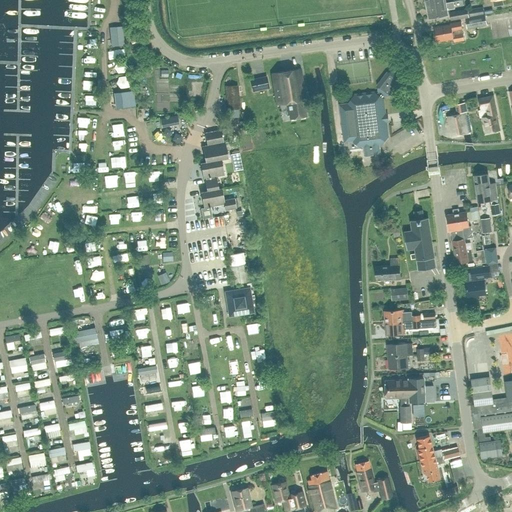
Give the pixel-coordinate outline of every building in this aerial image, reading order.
[(427,6),(429,18),(448,15),(447,9),(454,8),(453,1),(446,2),(427,6)] [(483,7),(469,9),(470,17),(484,15),(483,7)] [(451,21),(464,18),(469,17),(468,9),(450,12),(451,21)] [(485,15),(466,19),(468,29),(487,25),(485,15)] [(451,24),(451,25),(434,28),(437,42),(453,39),(454,42),(465,40),(461,22),(451,24)] [(123,44),(121,25),(109,26),(111,45),(123,44)] [(109,71),(120,74),(122,63),(112,61),(109,71)] [(271,73),(276,105),(287,103),(290,119),(306,116),(304,100),(305,100),(300,69),(271,73)] [(388,114),(388,113),(386,113),(384,99),(382,97),(384,95),(386,96),(391,95),(401,83),(400,77),(393,71),(388,72),(378,85),(378,90),(380,92),(378,94),(375,92),(355,95),(348,104),(340,105),(344,142),(350,142),(352,142),(361,149),(363,148),(364,156),(381,154),(380,146),(382,146),(389,137),(387,122),(389,122),(388,114)] [(117,90),(126,84),(121,75),(111,82),(117,90)] [(266,76),(250,79),(252,90),(265,88),(265,86),(269,85),(266,76)] [(166,98),(163,84),(150,87),(153,100),(166,98)] [(239,109),(238,84),(228,85),(224,85),(225,110),(231,109),(239,109)] [(135,105),(133,90),(121,91),(123,107),(135,105)] [(493,96),(479,99),(481,109),(487,108),(488,116),(483,117),(486,133),(499,130),(497,115),(493,96)] [(470,133),(465,102),(456,103),(457,113),(448,114),(452,136),(470,133)] [(81,128),(92,128),(92,118),(81,118),(81,128)] [(220,130),(205,133),(207,145),(202,146),(205,162),(200,163),(203,179),(204,179),(206,191),(201,192),(204,208),(224,204),(225,210),(236,208),(234,198),(224,200),(222,188),(218,188),(216,177),(224,175),(221,159),(228,157),(225,142),(223,142),(220,130)] [(106,151),(117,151),(117,141),(107,141),(106,151)] [(124,182),(134,182),(133,172),(124,172),(124,182)] [(151,172),(144,174),(145,181),(152,179),(151,172)] [(491,200),(492,204),(491,204),(492,215),(499,214),(498,200),(495,183),(490,184),(488,174),(474,176),(478,202),(491,200)] [(108,176),(99,178),(101,186),(110,185),(108,176)] [(422,210),(414,211),(415,219),(411,220),(412,230),(404,232),(407,249),(415,248),(418,270),(436,267),(434,255),(431,238),(432,238),(432,237),(431,237),(430,228),(430,227),(430,228),(428,217),(423,218),(422,210)] [(471,226),(469,226),(468,221),(479,219),(477,211),(467,212),(467,211),(447,215),(450,233),(451,233),(456,263),(473,260),(471,248),(466,249),(465,239),(473,237),(471,226)] [(133,220),(132,212),(123,213),(123,221),(133,220)] [(201,220),(202,226),(215,224),(214,217),(201,220)] [(481,219),(483,233),(492,232),(490,218),(481,219)] [(400,232),(399,228),(387,230),(387,234),(393,233),(394,237),(401,236),(400,232)] [(173,261),(173,260),(172,252),(163,253),(163,262),(173,261)] [(240,253),(225,255),(229,285),(243,283),(240,253)] [(147,254),(138,256),(139,265),(149,264),(147,254)] [(400,258),(390,259),(391,265),(376,266),(377,280),(392,279),(392,280),(402,279),(400,258)] [(464,283),(466,282),(468,300),(480,299),(479,296),(487,295),(485,279),(492,278),(489,264),(472,267),(472,272),(464,273),(464,278),(464,283)] [(161,285),(170,281),(166,272),(157,275),(161,285)] [(90,283),(99,283),(99,274),(90,274),(90,283)] [(116,293),(123,292),(122,283),(115,284),(116,293)] [(98,288),(89,289),(90,298),(99,297),(98,288)] [(249,288),(225,292),(229,316),(253,312),(249,288)] [(408,288),(392,289),(393,300),(409,299),(408,288)] [(184,307),(183,300),(172,302),(173,309),(184,307)] [(167,305),(152,306),(153,313),(167,312),(167,305)] [(423,315),(412,315),(412,311),(404,312),(404,310),(385,311),(386,322),(435,319),(434,313),(423,313),(423,315)] [(212,313),(197,315),(198,321),(213,319),(212,313)] [(190,319),(175,321),(176,329),(191,327),(190,319)] [(405,329),(422,328),(435,327),(435,319),(386,322),(386,334),(405,333),(405,329)] [(169,324),(153,327),(155,333),(170,330),(169,324)] [(511,329),(511,325),(494,329),(494,333),(511,329)] [(61,327),(46,329),(47,336),(62,334),(61,327)] [(76,341),(93,340),(92,330),(75,331),(76,341)] [(2,337),(3,345),(16,344),(15,336),(2,337)] [(179,342),(181,348),(195,345),(194,338),(179,342)] [(413,343),(407,343),(387,344),(388,357),(408,355),(414,355),(413,343)] [(159,346),(161,356),(170,354),(169,344),(159,346)] [(147,347),(137,347),(138,358),(147,357),(147,347)] [(51,361),(64,359),(63,353),(50,354),(51,361)] [(408,368),(408,355),(388,357),(389,369),(408,368)] [(178,367),(177,360),(161,361),(162,369),(178,367)] [(125,363),(117,364),(117,373),(126,372),(125,363)] [(86,375),(88,384),(94,383),(92,374),(86,375)] [(384,380),(385,398),(400,398),(400,406),(399,406),(400,422),(410,422),(410,406),(409,406),(409,402),(433,401),(432,385),(423,386),(423,378),(408,379),(384,380)] [(511,380),(505,381),(507,398),(493,400),(490,378),(473,380),(476,405),(473,405),(476,430),(479,429),(483,458),(503,456),(501,441),(491,442),(491,437),(485,438),(485,432),(511,428),(511,380)] [(31,381),(32,392),(47,390),(46,379),(31,381)] [(168,393),(178,392),(176,379),(166,381),(168,393)] [(138,399),(158,395),(156,384),(136,388),(138,399)] [(75,395),(58,399),(60,405),(76,401),(75,395)] [(181,399),(166,402),(167,408),(182,405),(181,399)] [(36,409),(52,407),(51,401),(35,403),(36,409)] [(158,404),(142,406),(142,412),(159,410),(158,404)] [(16,415),(33,411),(32,405),(15,408),(16,415)] [(270,416),(258,418),(259,428),(272,425),(270,416)] [(171,428),(187,426),(186,419),(170,421),(171,428)] [(64,424),(65,431),(83,427),(81,420),(64,424)] [(145,425),(146,432),(163,429),(162,422),(145,425)] [(56,424),(39,427),(40,433),(57,429),(56,424)] [(228,437),(234,435),(232,425),(225,427),(228,437)] [(251,439),(249,426),(236,427),(238,440),(251,439)] [(36,427),(20,432),(21,438),(37,433),(36,427)] [(0,436),(2,446),(12,445),(11,434),(0,436)] [(54,434),(46,436),(48,444),(57,441),(54,434)] [(434,457),(442,455),(441,450),(441,449),(433,451),(431,445),(429,435),(415,439),(418,448),(417,449),(420,461),(434,457)] [(191,439),(174,441),(175,448),(191,446),(191,439)] [(68,445),(69,451),(87,448),(86,442),(68,445)] [(149,454),(165,451),(164,445),(148,448),(149,454)] [(441,450),(442,455),(443,459),(459,455),(457,447),(441,450)] [(60,448),(45,450),(46,456),(61,454),(60,448)] [(24,456),(25,462),(41,459),(40,453),(24,456)] [(434,457),(420,461),(423,473),(424,473),(426,482),(439,479),(436,465),(444,462),(443,459),(442,455),(434,457)] [(12,469),(12,464),(17,464),(16,459),(3,460),(4,470),(12,469)] [(355,464),(362,492),(372,489),(372,492),(378,490),(380,499),(393,496),(388,476),(373,480),(368,461),(355,464)] [(81,471),(82,476),(91,474),(89,462),(71,465),(72,472),(81,471)] [(50,471),(52,481),(65,477),(63,468),(50,471)] [(317,511),(336,507),(327,471),(310,476),(311,479),(308,480),(315,511),(317,511)] [(4,482),(6,489),(21,486),(19,478),(4,482)] [(275,502),(282,500),(285,511),(305,506),(301,491),(291,494),(288,495),(285,481),(271,485),(275,502)] [(457,486),(441,491),(443,497),(459,492),(457,486)] [(231,491),(236,511),(242,509),(242,511),(265,511),(264,511),(264,508),(265,508),(263,503),(251,506),(247,488),(231,491)]
